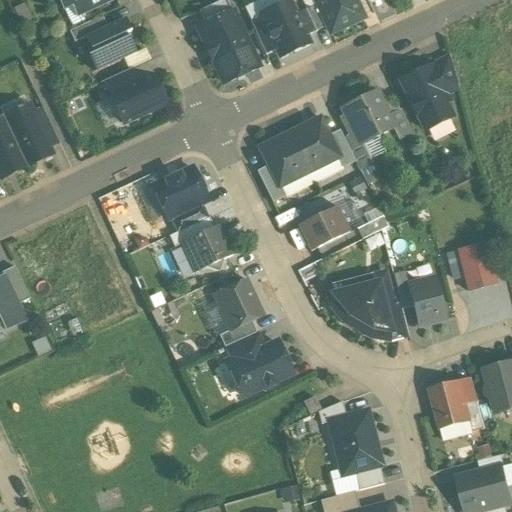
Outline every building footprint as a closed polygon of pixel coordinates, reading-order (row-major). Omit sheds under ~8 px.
[(58,0),(63,10),(72,6),(77,17),(112,0),(58,0)] [(226,0),(199,13),(206,27),(233,15),(226,0)] [(353,0),(314,0),(317,6),(327,28),(331,35),(363,20),(353,0)] [(289,4),(261,17),(261,19),(277,52),(280,59),(309,46),(305,38),(295,17),(289,4)] [(327,28),(317,6),(306,11),(316,33),(327,28)] [(316,33),(306,11),(295,17),(305,38),(316,33)] [(206,27),(198,31),(224,85),(258,69),(233,15),(206,27)] [(101,18),(69,34),(74,45),(85,40),(107,29),(101,18)] [(277,52),(261,19),(250,24),(266,57),(277,52)] [(107,29),(85,40),(92,56),(88,58),(95,74),(135,56),(126,36),(131,33),(125,21),(107,29)] [(450,59),(433,68),(447,97),(458,91),(450,59)] [(433,68),(400,84),(425,133),(452,119),(445,105),(450,102),(447,97),(433,68)] [(130,72),(102,85),(108,98),(110,98),(110,96),(136,84),(130,72)] [(136,84),(110,96),(110,98),(123,126),(165,106),(153,81),(147,79),(136,84)] [(377,93),(342,110),(360,147),(395,130),(377,93)] [(33,117),(29,109),(4,120),(26,168),(51,156),(48,149),(33,117)] [(59,144),(44,112),(33,117),(48,149),(59,144)] [(4,120),(0,121),(0,177),(1,180),(26,168),(4,120)] [(320,120),(290,135),(309,175),(338,161),(340,160),(329,138),(320,120)] [(355,164),(340,132),(329,138),(340,160),(338,161),(343,170),(355,164)] [(290,135),(259,150),(268,168),(279,190),(281,189),(309,175),(290,135)] [(279,190),(268,168),(257,173),(273,205),(286,198),(281,189),(279,190)] [(192,170),(153,189),(168,221),(169,221),(202,205),(199,198),(204,196),(192,170)] [(202,205),(169,221),(176,235),(209,220),(202,205)] [(337,209),(298,228),(311,254),(324,247),(350,235),(337,209)] [(291,210),(274,219),(279,230),(297,221),(291,210)] [(176,235),(169,239),(174,250),(183,246),(214,231),(209,220),(176,235)] [(214,231),(183,246),(196,274),(222,263),(233,257),(220,228),(214,231)] [(350,235),(324,247),(330,258),(362,242),(357,231),(350,235)] [(467,294),(496,287),(485,246),(456,253),(457,255),(463,279),(467,294)] [(457,255),(447,258),(453,281),(463,279),(457,255)] [(222,263),(207,269),(218,273),(222,263)] [(29,301),(14,269),(0,275),(0,281),(3,280),(16,307),(29,301)] [(404,274),(393,277),(400,304),(402,312),(413,309),(408,287),(404,274)] [(380,276),(344,286),(346,292),(343,295),(333,297),(336,301),(329,306),(344,323),(370,338),(390,342),(397,340),(388,307),(380,276)] [(0,281),(0,325),(4,332),(24,323),(16,307),(3,280),(0,281)] [(433,281),(408,287),(413,309),(419,329),(444,322),(433,281)] [(247,282),(214,297),(230,333),(230,334),(252,324),(263,318),(247,282)] [(400,304),(388,307),(397,340),(408,337),(402,312),(400,304)] [(252,324),(230,334),(230,333),(219,338),(225,349),(226,349),(257,335),(252,324)] [(257,335),(226,349),(232,361),(244,356),(249,358),(264,351),(257,335)] [(264,351),(249,358),(244,356),(232,361),(226,364),(242,399),(262,389),(268,391),(274,388),(275,383),(291,376),(277,345),(264,351)] [(511,366),(487,373),(490,387),(488,392),(489,398),(494,400),(498,415),(511,411),(511,366)] [(460,386),(431,393),(441,430),(470,423),(466,407),(460,386)] [(314,399),(303,405),(309,417),(320,412),(314,399)] [(478,404),(466,407),(470,423),(473,434),(485,431),(478,404)] [(367,414),(328,424),(342,478),(354,475),(358,493),(383,486),(379,468),(381,468),(367,414)] [(502,469),(456,481),(464,511),(480,511),(504,506),(511,504),(502,469)] [(359,511),(354,494),(320,503),(321,511),(359,511)]
